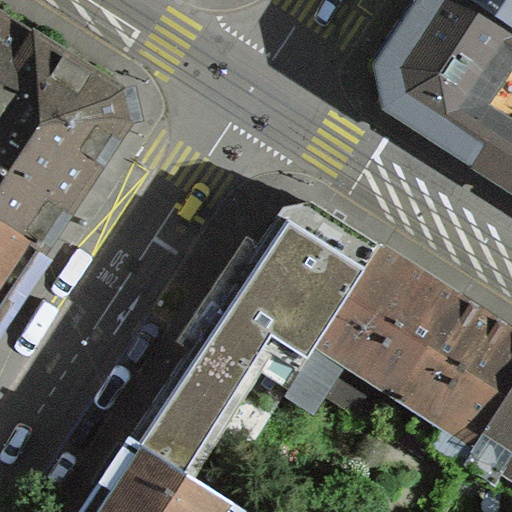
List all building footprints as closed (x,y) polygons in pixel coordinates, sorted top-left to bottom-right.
[(511,186),(511,27),(470,0),(419,0),(402,26),(377,64),(381,86),(386,106),(462,155),(511,186)] [(511,0),(470,0),(511,27),(511,0)] [(0,220),(40,247),(75,194),(124,120),(126,118),(137,115),(132,91),(121,93),(118,91),(0,16),(0,220)] [(199,339),(137,435),(144,440),(182,465),(190,470),(270,345),(302,365),(309,355),(317,343),(367,264),(379,245),(310,201),(298,203),(286,206),(260,245),(249,238),(228,269),(188,332),(199,339)] [(0,321),(14,300),(8,296),(40,247),(0,220),(0,321)] [(378,423),(397,394),(460,295),(418,269),(379,245),(367,264),(317,343),(342,359),(323,388),(378,423)] [(511,328),(496,318),(460,295),(397,394),(445,425),(434,443),(464,462),(511,387),(511,328)] [(511,387),(464,462),(492,481),(495,483),(496,480),(504,466),(511,471),(511,387)] [(242,511),(244,509),(190,470),(182,465),(144,440),(137,435),(84,511),(242,511)]
